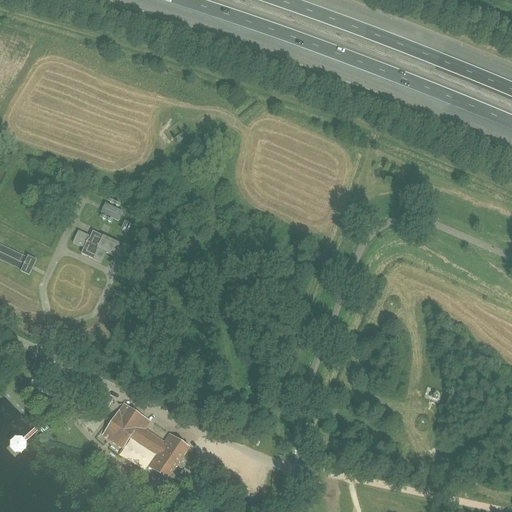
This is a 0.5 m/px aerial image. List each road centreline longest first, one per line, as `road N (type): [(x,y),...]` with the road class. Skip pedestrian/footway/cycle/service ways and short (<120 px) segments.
road 1 (unclassified): [(290,511),(294,468),(0,332)]
road 2 (motorway): [(175,0),(511,124)]
road 3 (motorway): [(511,90),(276,0)]
road 4 (track): [(505,511),(294,468)]
